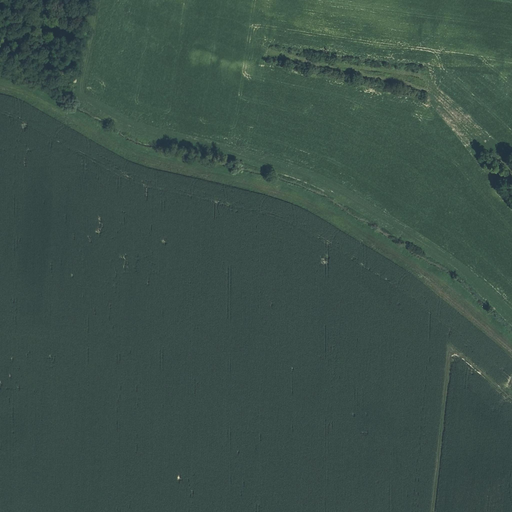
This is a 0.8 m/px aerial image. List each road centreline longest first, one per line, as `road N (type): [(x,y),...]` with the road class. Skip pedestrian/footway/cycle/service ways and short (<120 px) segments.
road 1 (track): [(95,0),(81,101),(148,135),(333,192),(455,271),(511,324)]
road 2 (track): [(0,84),(133,152),(285,192),(338,217),(413,267),(511,352)]
road 3 (track): [(449,344),(432,511)]
